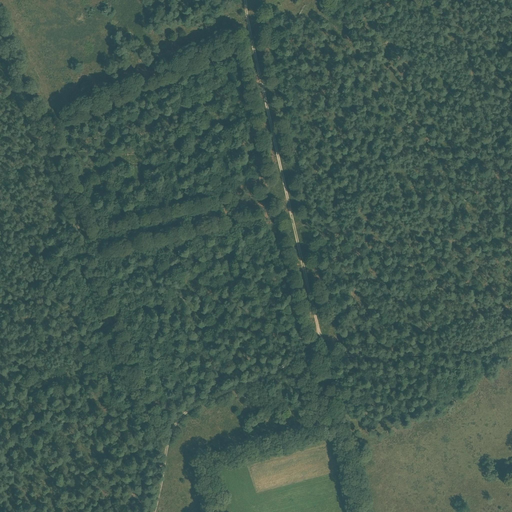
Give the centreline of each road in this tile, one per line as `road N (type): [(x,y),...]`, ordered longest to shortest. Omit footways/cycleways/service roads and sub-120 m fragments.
road 1 (track): [(511,333),(430,353),(311,354),(203,402),(174,426),(154,511)]
road 2 (track): [(167,444),(14,58)]
road 3 (track): [(328,354),(246,0)]
road 4 (track): [(41,123),(318,0)]
road 5 (track): [(318,329),(309,387),(336,426),(329,445)]
